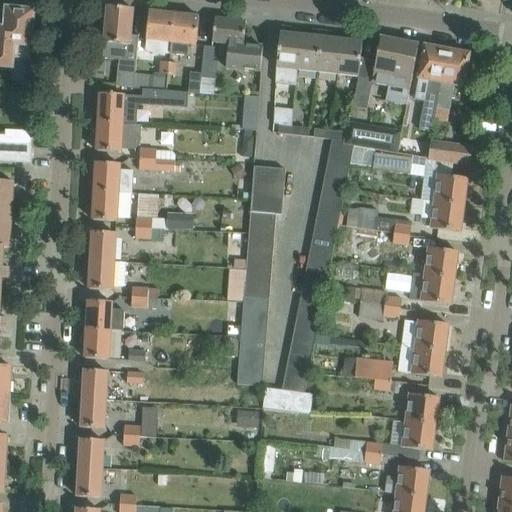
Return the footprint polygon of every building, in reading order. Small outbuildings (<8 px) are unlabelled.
[(12,58),(28,60),(33,12),(17,11),(17,9),(6,8),(4,30),(0,29),(0,67),(11,68),(12,58)] [(106,8),(104,40),(102,60),(118,61),(118,65),(117,65),(115,87),(133,89),(138,38),(130,37),(133,11),(106,8)] [(145,53),(170,56),(174,15),(148,12),(145,41),(146,41),(145,53)] [(174,15),(170,56),(187,58),(188,47),(195,47),(199,18),(174,15)] [(214,20),(212,40),(212,44),(231,47),(228,69),(259,73),(262,49),(243,46),(245,23),(214,20)] [(276,69),(298,72),(301,37),(292,36),(290,28),(280,27),(278,47),(276,69)] [(298,72),(317,74),(322,32),(312,31),(309,38),(301,37),(298,72)] [(317,74),(338,76),(341,41),(332,40),(331,33),(322,32),(317,74)] [(341,41),(338,76),(358,79),(360,57),(363,37),(352,35),(350,42),(341,41)] [(372,85),(387,88),(390,88),(399,42),(380,39),(374,70),(375,70),(372,85)] [(390,88),(387,88),(384,102),(406,106),(418,46),(399,42),(390,88)] [(436,110),(446,51),(437,50),(436,47),(430,46),(428,48),(424,47),(418,79),(427,81),(423,107),(418,130),(433,133),(436,110)] [(203,48),(200,74),(200,79),(215,80),(217,63),(213,62),(214,49),(203,48)] [(456,53),(446,51),(436,110),(449,112),(453,87),(463,89),(469,55),(464,55),(463,52),(458,51),(456,53)] [(157,75),(155,91),(165,92),(169,64),(161,63),(160,75),(157,75)] [(177,65),(169,64),(165,92),(178,93),(180,78),(176,77),(177,65)] [(189,73),(187,94),(188,94),(199,95),(200,79),(200,74),(189,73)] [(355,93),(352,109),(367,112),(370,96),(355,93)] [(100,95),(98,124),(123,126),(129,126),(129,125),(136,126),(137,103),(135,100),(124,100),(124,97),(100,95)] [(243,117),(242,130),(245,130),(253,131),(256,131),(256,126),(257,119),(243,117)] [(123,126),(98,124),(96,153),(121,154),(123,126)] [(278,135),(291,136),(292,127),(279,125),(278,135)] [(292,127),(291,136),(308,138),(309,129),(292,127)] [(4,138),(0,137),(0,163),(30,164),(31,131),(4,130),(4,138)] [(314,139),(327,141),(329,132),(315,130),(314,139)] [(329,132),(327,141),(332,141),(332,145),(343,146),(345,134),(329,132)] [(244,137),(243,147),(254,148),(255,138),(244,137)] [(365,150),(374,151),(397,155),(399,143),(367,137),(365,150)] [(428,161),(468,167),(471,148),(430,143),(428,161)] [(332,145),(330,155),(351,159),(353,148),(349,147),(343,146),(332,145)] [(139,150),(138,161),(155,162),(155,151),(139,150)] [(374,154),(372,171),(410,175),(412,159),(374,154)] [(330,155),(328,164),(350,168),(351,159),(330,155)] [(155,162),(138,161),(138,171),(180,174),(180,164),(174,163),(155,162)] [(328,164),(326,176),(347,181),(350,168),(328,164)] [(96,165),(94,193),(119,195),(119,194),(131,195),(133,172),(120,171),(121,166),(96,165)] [(253,168),(251,198),(266,200),(269,170),(253,168)] [(285,171),(269,170),(266,200),(282,201),(285,171)] [(326,176),(323,188),(345,192),(347,181),(326,176)] [(423,202),(435,203),(463,207),(467,181),(438,177),(426,176),(423,202)] [(0,182),(0,205),(12,206),(13,183),(0,182)] [(323,188),(321,199),(343,203),(345,192),(323,188)] [(131,195),(119,195),(94,193),(92,222),(117,223),(118,219),(130,219),(131,195)] [(135,219),(135,230),(152,231),(152,220),(157,220),(158,196),(138,195),(136,219),(135,219)] [(251,198),(250,214),(275,216),(281,217),(282,201),(266,200),(251,198)] [(321,199),(319,211),(340,215),(343,203),(321,199)] [(463,207),(435,203),(431,230),(460,234),(463,207)] [(0,205),(0,226),(10,227),(12,206),(0,205)] [(374,231),(393,235),(393,233),(410,235),(411,223),(377,219),(378,212),(359,209),(356,228),(374,231)] [(319,211),(317,224),(338,228),(340,215),(319,211)] [(250,214),(249,226),(274,228),(275,216),(250,214)] [(317,224),(314,235),(336,239),(338,228),(317,224)] [(0,226),(0,249),(3,249),(9,250),(10,227),(0,226)] [(249,226),(248,238),(273,240),(274,228),(249,226)] [(152,231),(135,230),(134,240),(151,241),(150,255),(170,257),(171,232),(152,231)] [(393,233),(393,235),(392,245),(408,247),(410,235),(393,233)] [(92,234),(90,264),(114,265),(116,235),(92,234)] [(314,235),(312,247),(334,251),(336,239),(314,235)] [(248,238),(247,250),(272,252),(273,240),(248,238)] [(312,247),(310,259),(331,263),(334,251),(312,247)] [(247,250),(246,262),(271,264),(272,252),(247,250)] [(429,250),(426,277),(454,280),(457,253),(429,250)] [(310,259),(308,270),(329,275),(331,263),(310,259)] [(245,271),(245,274),(270,276),(271,264),(246,262),(245,271)] [(114,265),(90,264),(88,291),(113,292),(114,265)] [(243,299),(244,286),(245,274),(245,271),(227,270),(226,302),(243,303),(243,299)] [(308,270),(305,285),(326,289),(329,275),(308,270)] [(245,274),(244,286),(270,288),(270,276),(245,274)] [(454,280),(426,277),(412,275),(408,301),(450,307),(454,280)] [(305,285),(302,298),(324,302),(326,289),(305,285)] [(244,286),(243,299),(269,301),(270,288),(244,286)] [(131,289),(131,300),(147,301),(147,300),(148,290),(131,289)] [(359,303),(360,303),(400,310),(402,300),(386,297),(386,293),(361,289),(359,303)] [(302,298),(300,309),(322,313),(324,302),(302,298)] [(243,303),(242,312),(268,314),(269,301),(243,299),(243,303)] [(147,301),(131,300),(130,308),(159,309),(160,300),(147,300),(147,301)] [(88,303),(86,332),(111,333),(111,332),(124,332),(125,313),(112,312),(112,304),(88,303)] [(400,310),(360,303),(358,319),(382,323),(383,318),(398,320),(400,310)] [(300,309),(298,321),(319,325),(322,313),(300,309)] [(242,312),(241,324),(267,326),(268,314),(242,312)] [(298,321),(296,332),(317,336),(319,325),(298,321)] [(420,323),(416,349),(444,353),(448,326),(420,323)] [(241,329),(240,336),(266,338),(267,326),(241,324),(241,329)] [(228,328),(228,339),(240,340),(240,336),(241,329),(228,328)] [(111,333),(86,332),(84,360),(109,361),(111,333)] [(296,332),(293,344),(315,349),(317,336),(296,332)] [(240,340),(239,348),(265,350),(266,338),(240,336),(240,340)] [(225,339),(223,358),(239,359),(239,348),(240,340),(228,339),(225,339)] [(293,344),(291,356),(313,360),(315,349),(293,344)] [(239,359),(238,361),(264,363),(265,350),(239,348),(239,359)] [(444,353),(416,349),(413,376),(441,379),(444,353)] [(128,351),(128,362),(143,363),(144,352),(128,351)] [(291,356),(289,367),(310,371),(313,360),(291,356)] [(217,359),(217,367),(225,368),(226,360),(217,359)] [(343,378),(373,381),(390,383),(392,363),(344,359),(343,378)] [(238,361),(237,373),(263,375),(264,363),(238,361)] [(0,367),(0,395),(8,396),(10,368),(0,367)] [(289,367),(287,380),(308,383),(310,371),(289,367)] [(84,372),(82,400),(107,402),(109,373),(84,372)] [(127,373),(126,385),(142,386),(143,374),(127,373)] [(263,375),(237,373),(237,385),(262,387),(263,375)] [(308,383),(287,380),(284,392),(306,395),(308,383)] [(390,383),(373,381),(372,392),(394,394),(395,384),(390,383)] [(266,390),(263,410),(292,413),(294,394),(266,390)] [(0,424),(7,425),(8,396),(0,395),(0,424)] [(409,396),(406,422),(435,426),(438,399),(409,396)] [(107,402),(82,400),(80,429),(105,430),(107,402)] [(239,414),(238,428),(257,430),(258,415),(239,414)] [(435,426),(406,422),(405,424),(393,422),(390,445),(402,447),(402,449),(412,450),(431,453),(435,426)] [(124,427),(124,437),(139,438),(140,428),(124,427)] [(139,438),(124,437),(123,447),(138,449),(139,438)] [(80,441),(78,469),(103,471),(105,442),(80,441)] [(382,457),(383,446),(367,444),(365,455),(382,457)] [(264,448),(261,474),(272,475),(275,449),(264,448)] [(382,457),(365,455),(364,465),(380,467),(382,457)] [(103,471),(78,469),(76,498),(102,500),(103,471)] [(401,469),(398,495),(425,499),(429,472),(401,469)] [(292,471),(291,483),(306,485),(307,477),(300,472),(292,471)] [(511,480),(502,479),(498,507),(511,509),(511,480)] [(423,511),(425,499),(398,495),(395,511),(423,511)] [(120,496),(119,506),(136,507),(136,497),(120,496)]
